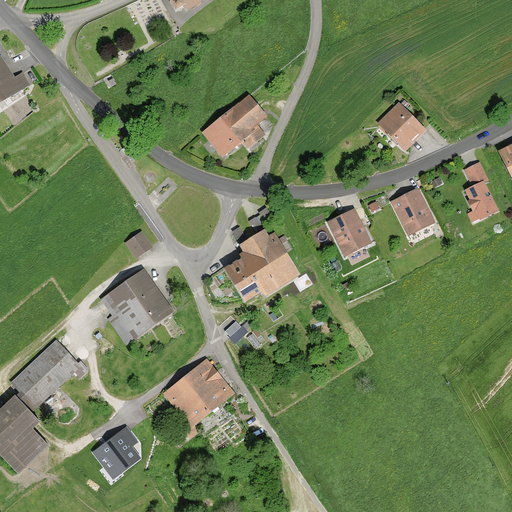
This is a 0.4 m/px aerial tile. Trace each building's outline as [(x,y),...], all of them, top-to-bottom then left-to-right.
[(182,0),(188,10),(207,0),(182,0)] [(13,78),(0,58),(0,104),(28,85),(20,73),(13,78)] [(268,119),(249,96),(203,134),(224,159),(242,144),(248,151),(265,138),(256,128),(268,119)] [(426,133),(400,105),(379,124),(405,152),(426,133)] [(511,148),(501,154),(511,175),(511,148)] [(489,182),(481,164),(465,171),(473,188),(466,191),(480,222),(500,213),(486,183),(489,182)] [(420,191),(393,204),(409,237),(436,224),(420,191)] [(373,246),(354,211),(328,224),(347,260),(373,246)] [(151,249),(140,234),(127,245),(138,260),(151,249)] [(248,259),(228,271),(247,303),(262,294),(265,299),(301,278),(277,239),(269,243),(264,235),(242,248),(248,259)] [(143,272),(106,300),(116,314),(109,319),(128,345),(173,312),(143,272)] [(81,369),(56,343),(13,386),(38,411),(81,369)] [(208,362),(164,396),(191,431),(235,396),(208,362)] [(39,422),(15,398),(0,412),(0,460),(17,477),(48,447),(31,429),(39,422)] [(138,456),(118,432),(93,453),(112,477),(138,456)]
